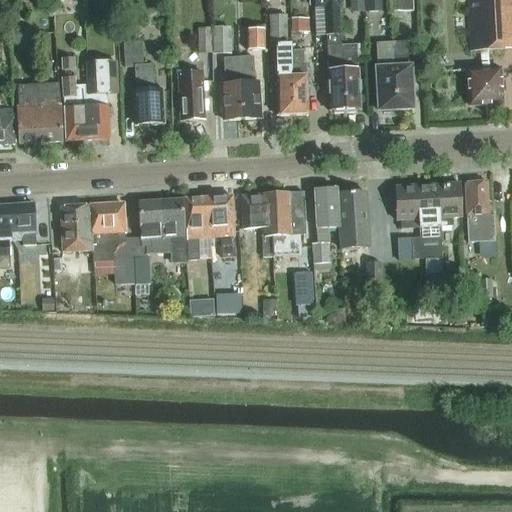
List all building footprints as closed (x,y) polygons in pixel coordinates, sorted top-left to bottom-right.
[(343,115),(341,47),(338,0),(314,0),(315,10),(325,9),(326,37),(328,72),(328,85),(326,85),(327,94),(329,96),(330,114),(334,113),(334,115),(343,115)] [(350,0),(351,14),(364,14),(363,0),(350,0)] [(383,13),(382,0),(365,0),(366,14),(383,13)] [(392,0),(392,14),(414,13),(413,0),(392,0)] [(503,106),(501,71),(489,72),(488,53),(511,51),(511,0),(467,0),(470,54),(481,53),(482,72),(468,73),(470,108),(503,106)] [(287,17),(269,17),(270,44),(288,44),(287,17)] [(309,20),(291,20),(291,35),(309,35),(309,20)] [(212,30),(212,55),(213,55),(213,57),(232,56),(231,29),(212,30)] [(212,55),(212,30),(198,30),(199,56),(212,55)] [(265,52),(265,31),(247,31),(247,53),(265,52)] [(408,43),(393,44),(396,112),(413,111),(411,69),(409,69),(408,43)] [(396,112),(393,44),(376,45),(377,71),(379,113),(396,112)] [(136,67),(138,95),(135,95),(137,127),(151,126),(153,127),(158,127),(160,125),(163,125),(161,93),(153,94),(151,68),(142,69),(140,45),(125,45),(127,67),(136,67)] [(293,117),(291,52),(291,46),(278,46),(278,50),(276,50),(276,53),(279,53),(279,65),(277,65),(278,117),(293,117)] [(341,47),(343,115),(356,114),(356,112),(361,112),(359,71),(358,71),(357,46),(341,47)] [(304,52),(291,52),(293,117),(308,116),(307,78),(307,65),(304,65),(304,52)] [(253,58),(239,59),(242,122),(260,121),(257,84),(255,84),(253,58)] [(242,122),(239,59),(224,60),(225,85),(223,86),(225,123),(242,122)] [(74,60),(61,61),(62,72),(75,72),(74,60)] [(86,96),(88,142),(110,141),(108,106),(107,106),(106,96),(117,95),(115,66),(87,67),(88,96),(86,96)] [(202,75),(178,76),(181,123),(183,123),(186,126),(192,125),(194,122),(205,122),(204,102),(206,100),(205,94),(203,92),(202,75)] [(88,142),(86,96),(85,88),(75,88),(75,80),(62,80),(63,99),(64,99),(65,110),(64,110),(66,143),(88,142)] [(38,87),(41,146),(62,144),(60,107),(59,107),(58,86),(38,87)] [(41,146),(38,87),(19,88),(20,110),(17,110),(20,147),(41,146)] [(0,147),(16,146),(14,116),(13,112),(0,112),(0,147)] [(465,185),(467,218),(469,245),(496,243),(494,214),(493,214),(492,205),(489,205),(487,184),(465,185)] [(460,185),(439,186),(441,229),(453,228),(452,220),(462,220),(460,185)] [(439,186),(418,187),(420,230),(441,229),(439,186)] [(420,230),(418,187),(396,188),(397,223),(401,223),(402,231),(420,230)] [(328,230),(339,230),(337,191),(314,193),(316,231),(317,231),(318,247),(312,247),(313,266),(330,265),(328,230)] [(337,191),(339,230),(341,251),(370,249),(367,194),(338,196),(337,191)] [(288,195),(274,195),(277,239),(277,255),(299,254),(298,248),(298,237),(306,237),(304,194),(288,195)] [(277,239),(274,195),(241,197),(243,231),(263,230),(264,239),(277,239)] [(207,200),(209,240),(221,240),(222,260),(235,259),(233,229),(234,229),(232,198),(207,200)] [(209,240),(207,200),(185,201),(186,232),(187,232),(188,261),(198,261),(197,241),(209,240)] [(133,249),(133,253),(135,286),(149,285),(147,256),(171,255),(172,263),(187,262),(186,241),(185,241),(183,201),(139,204),(141,243),(142,243),(143,249),(133,249)] [(24,247),(37,246),(34,205),(13,206),(15,230),(8,230),(9,243),(24,242),(24,247)] [(92,243),(93,253),(94,263),(114,262),(115,287),(135,286),(133,253),(133,249),(126,250),(125,235),(126,235),(124,205),(91,207),(92,243)] [(15,230),(13,206),(0,207),(0,258),(10,258),(9,243),(8,230),(15,230)] [(93,253),(92,243),(91,207),(60,209),(62,255),(93,253)] [(411,240),(413,261),(442,260),(441,239),(411,240)] [(413,261),(411,240),(397,241),(398,262),(413,261)] [(62,261),(54,261),(54,273),(62,272),(62,261)] [(367,264),(367,317),(381,317),(381,264),(367,264)] [(465,271),(452,271),(452,299),(464,299),(465,271)] [(314,306),(312,274),(293,276),(296,307),(314,306)] [(493,281),(479,281),(480,301),(494,301),(493,281)] [(242,316),(241,296),(231,296),(232,316),(242,316)] [(42,301),(42,314),(54,313),(54,301),(42,301)] [(214,302),(190,303),(191,319),(214,318),(214,302)] [(276,305),(263,305),(263,318),(276,318),(276,305)] [(330,315),(330,325),(345,325),(345,311),(335,311),(335,312),(335,315),(330,315)] [(505,317),(488,317),(488,322),(481,321),(481,329),(481,331),(505,332),(505,317)]
